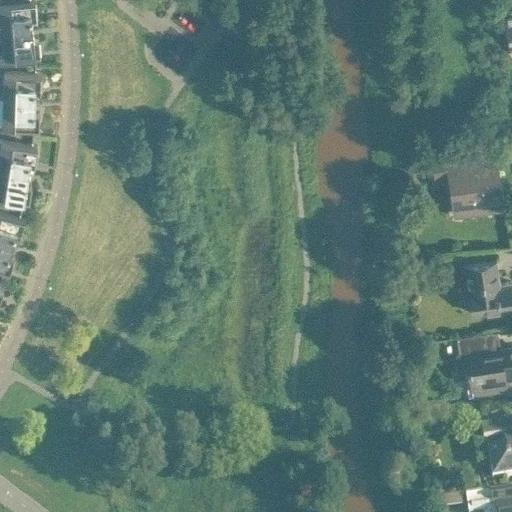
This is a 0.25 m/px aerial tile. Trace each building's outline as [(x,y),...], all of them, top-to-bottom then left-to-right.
[(36,16),(34,0),(0,0),(0,21),(1,28),(37,26),(37,25),(32,25),(31,17),(36,16)] [(37,26),(1,28),(3,55),(2,55),(0,56),(0,63),(35,62),(35,53),(40,52),(38,35),(33,35),(32,27),(37,26)] [(3,71),(2,98),(39,99),(39,98),(34,98),(34,89),(40,89),(40,72),(3,71)] [(39,99),(2,98),(0,97),(0,124),(2,124),(2,125),(39,126),(39,108),(34,108),(34,99),(39,99)] [(37,145),(0,139),(0,166),(33,172),(33,171),(28,170),(29,161),(34,162),(37,145)] [(457,186),(460,212),(499,206),(494,165),(471,168),(468,155),(435,160),(437,174),(451,172),(453,186),(457,186)] [(33,172),(0,166),(0,193),(29,198),(31,181),(26,180),(27,171),(33,172)] [(0,210),(0,238),(17,243),(12,241),(14,233),(19,234),(24,217),(0,210)] [(17,244),(17,243),(0,238),(0,266),(9,269),(14,252),(9,251),(11,242),(17,244)] [(511,306),(511,291),(510,281),(499,283),(495,259),(465,264),(469,287),(468,288),(472,312),(511,306)] [(511,345),(489,350),(486,332),(456,336),(459,355),(457,355),(459,370),(469,369),(473,392),(511,386),(511,345)] [(486,443),(491,481),(511,477),(511,420),(480,426),(482,443),(486,443)] [(511,511),(511,489),(490,493),(465,497),(467,511),(511,511)]
